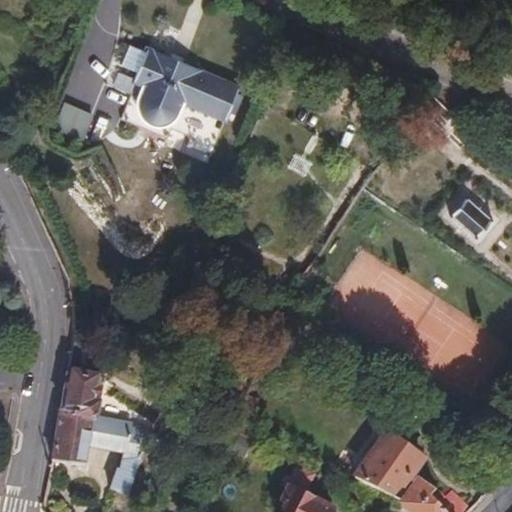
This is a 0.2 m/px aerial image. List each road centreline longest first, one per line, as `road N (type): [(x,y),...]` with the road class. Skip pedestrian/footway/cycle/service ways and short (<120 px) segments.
road 1 (tertiary): [(19,511),(47,329),(38,274),(0,190)]
road 2 (residential): [(511,96),(289,0)]
